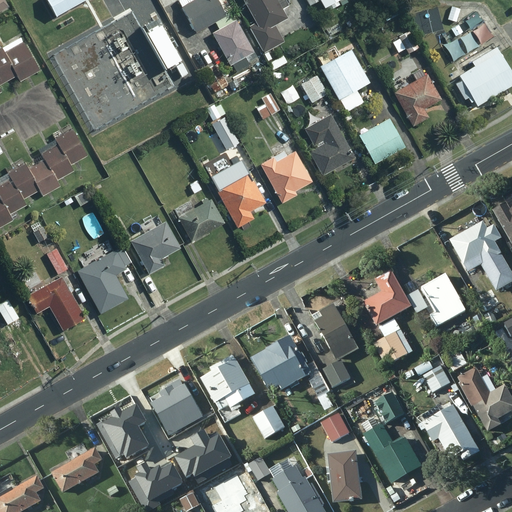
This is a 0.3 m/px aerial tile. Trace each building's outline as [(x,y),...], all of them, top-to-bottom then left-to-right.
[(86,0),(45,0),(50,9),(45,11),(49,19),(54,16),(54,17),(86,0)] [(176,0),(194,33),(215,22),(213,19),(223,14),(217,4),(219,3),(217,0),(176,0)] [(242,0),(255,23),(247,27),(262,53),(283,41),(274,25),(287,18),(281,9),(288,5),(284,0),(242,0)] [(307,0),(310,5),(318,0),(319,0),(324,9),(330,5),(332,9),(339,5),(337,1),(338,1),(341,6),(347,2),(346,0),(307,0)] [(454,24),(458,9),(449,7),(445,22),(454,24)] [(399,15),(394,8),(382,14),(386,21),(399,15)] [(229,11),(223,14),(213,19),(215,22),(218,29),(211,33),(229,65),(252,52),(235,20),(234,21),(229,11)] [(467,29),(462,22),(455,26),(460,33),(467,29)] [(342,31),(337,23),(323,32),(328,40),(342,31)] [(418,48),(409,31),(398,37),(399,38),(392,42),(398,52),(404,49),(407,54),(418,48)] [(20,37),(0,48),(15,75),(18,81),(38,70),(20,37)] [(476,108),(511,85),(511,75),(496,47),(471,62),(473,66),(458,76),(460,80),(454,83),(464,100),(467,99),(469,103),(472,102),(476,108)] [(0,83),(15,75),(0,48),(0,83)] [(368,83),(350,50),(319,67),(337,100),(339,99),(346,112),(363,103),(355,89),(368,83)] [(282,55),(267,63),(271,70),(286,62),(282,55)] [(410,83),(392,93),(412,127),(428,118),(423,110),(441,100),(426,74),(424,75),(420,69),(407,77),(410,83)] [(327,94),(316,75),(300,85),(311,103),(327,94)] [(279,111),(267,89),(258,94),(265,106),(256,110),(262,120),(279,111)] [(214,111),(211,105),(202,110),(210,123),(224,114),(220,107),(214,111)] [(354,159),(330,114),(303,129),(313,146),(315,145),(316,147),(308,152),(321,176),(354,159)] [(238,143),(223,117),(211,124),(216,133),(208,137),(217,151),(224,147),(226,150),(238,143)] [(404,148),(388,119),(357,136),(373,165),(404,148)] [(54,139),(57,145),(69,165),(85,156),(71,129),(54,139)] [(41,154),(44,159),(55,180),(72,171),(69,165),(57,145),(41,154)] [(283,151),(259,164),(280,204),(296,196),(293,192),(311,182),(294,152),(285,156),(283,151)] [(44,159),(26,169),(38,190),(41,195),(58,186),(55,180),(44,159)] [(6,172),(10,179),(21,199),(38,190),(26,169),(23,163),(6,172)] [(226,178),(212,185),(236,228),(252,219),(249,212),(264,203),(246,170),(227,180),(226,178)] [(0,183),(0,200),(8,214),(24,205),(21,199),(10,179),(0,183)] [(201,190),(197,182),(189,187),(193,194),(201,190)] [(89,200),(85,191),(76,195),(81,205),(89,200)] [(72,202),(70,198),(62,202),(65,206),(72,202)] [(201,203),(176,218),(190,242),(224,223),(210,199),(207,200),(206,198),(200,201),(201,203)] [(0,226),(11,220),(8,214),(0,200),(0,226)] [(487,209),(481,201),(475,204),(480,213),(487,209)] [(506,202),(492,210),(511,244),(511,207),(510,209),(506,202)] [(180,249),(164,222),(129,241),(147,275),(163,266),(160,260),(180,249)] [(483,222),(449,240),(468,272),(482,265),(496,291),(511,282),(511,274),(495,242),(501,238),(494,226),(487,229),(483,222)] [(47,237),(41,227),(32,232),(38,242),(47,237)] [(66,270),(55,248),(46,253),(57,275),(66,270)] [(115,250),(75,271),(99,315),(127,300),(114,275),(125,269),(123,266),(130,263),(122,248),(115,251),(115,250)] [(412,307),(391,270),(374,279),(381,292),(364,302),(378,326),(412,307)] [(445,275),(407,296),(417,314),(431,306),(435,313),(430,316),(437,327),(466,311),(445,275)] [(83,318),(60,277),(25,297),(34,315),(47,307),(60,331),(83,318)] [(502,303),(493,287),(477,296),(486,312),(502,303)] [(17,319),(6,300),(0,304),(0,315),(6,326),(17,319)] [(358,349),(333,303),(311,315),(336,361),(358,349)] [(477,315),(472,317),(476,327),(481,325),(477,315)] [(412,351),(394,319),(379,327),(385,338),(374,344),(386,366),(412,351)] [(0,370),(22,358),(2,324),(0,325),(0,370)] [(273,346),(251,358),(268,391),(279,385),(281,390),(310,374),(294,343),(290,345),(284,334),(271,341),(273,346)] [(468,365),(459,351),(445,359),(454,373),(468,365)] [(255,395),(233,355),(209,367),(211,372),(200,378),(214,404),(215,403),(220,410),(218,411),(224,423),(241,414),(238,409),(241,407),(239,404),(255,395)] [(351,379),(341,361),(322,370),(332,389),(351,379)] [(451,383),(440,366),(422,377),(432,394),(451,383)] [(490,393),(476,368),(458,378),(460,382),(459,383),(472,406),(474,406),(488,432),(501,425),(498,419),(511,411),(511,397),(505,385),(490,393)] [(330,392),(320,374),(308,381),(318,399),(330,392)] [(161,398),(150,403),(169,437),(171,436),(174,442),(179,439),(176,433),(203,418),(185,384),(183,385),(180,379),(166,387),(167,388),(159,393),(161,398)] [(404,415),(393,393),(374,402),(386,424),(404,415)] [(331,409),(324,396),(315,401),(323,414),(331,409)] [(369,410),(362,399),(353,405),(360,416),(369,410)] [(480,452),(453,405),(451,406),(449,403),(444,406),(441,405),(419,417),(423,423),(422,423),(432,442),(438,439),(451,460),(459,455),(462,462),(480,452)] [(285,427),(273,407),(253,418),(265,439),(285,427)] [(153,446),(134,415),(124,420),(120,413),(103,422),(120,451),(112,455),(124,475),(133,470),(128,461),(139,454),(138,452),(142,450),(143,452),(153,446)] [(350,434),(339,413),(321,422),(332,443),(350,434)] [(366,433),(363,435),(392,484),(422,467),(405,438),(403,440),(402,437),(393,442),(382,424),(379,426),(374,418),(361,425),(366,433)] [(203,426),(188,434),(195,446),(174,457),(186,478),(193,474),(195,478),(235,456),(220,427),(207,434),(203,426)] [(102,461),(95,448),(51,473),(62,493),(99,473),(94,465),(102,461)] [(362,501),(356,451),(327,454),(333,504),(362,501)] [(271,474),(262,458),(249,466),(257,481),(271,474)] [(324,511),(305,477),(303,478),(296,466),(294,467),(289,458),(270,470),(274,478),(272,479),(279,492),(277,493),(287,511),(324,511)] [(154,471),(148,459),(135,466),(138,471),(133,474),(148,501),(182,483),(172,465),(162,470),(160,467),(154,471)] [(221,500),(209,507),(212,511),(241,511),(244,511),(241,508),(250,503),(243,488),(238,491),(229,475),(212,484),(221,500)] [(37,477),(0,497),(0,511),(20,511),(40,501),(35,493),(43,489),(37,477)] [(118,492),(115,486),(107,491),(110,497),(118,492)] [(212,496),(207,487),(196,492),(201,502),(212,496)] [(187,511),(199,506),(193,493),(179,500),(185,511),(187,511)] [(261,511),(257,503),(250,506),(252,511),(261,511)]
